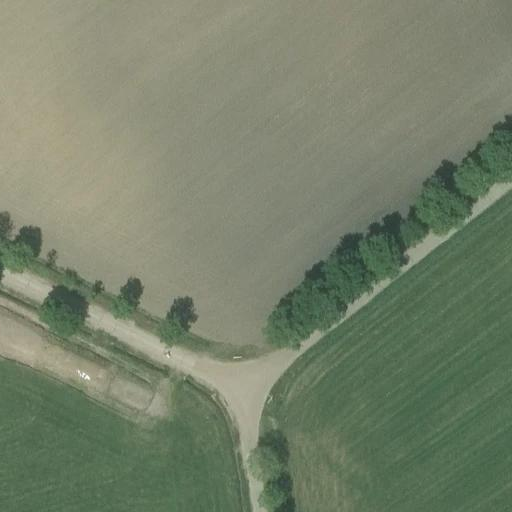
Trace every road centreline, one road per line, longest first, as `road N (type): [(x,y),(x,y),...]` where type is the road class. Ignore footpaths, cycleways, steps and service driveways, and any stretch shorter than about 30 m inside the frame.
road 1 (unclassified): [(511,177),(242,389)]
road 2 (unclassified): [(242,389),(0,271)]
road 3 (unclassified): [(259,511),(242,389)]
